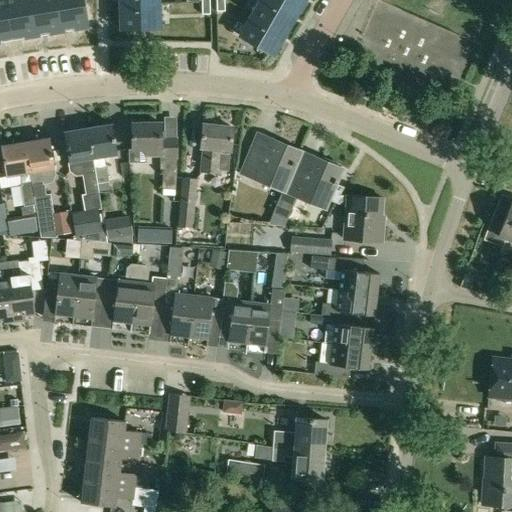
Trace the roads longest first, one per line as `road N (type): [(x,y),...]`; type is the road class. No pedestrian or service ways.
road 1 (residential): [(409,403),(262,388),(226,372),(68,353),(45,364)]
road 2 (residential): [(0,99),(166,83),(288,99)]
road 3 (residential): [(288,99),(470,166)]
road 4 (residential): [(51,511),(38,390),(45,364)]
road 5 (residential): [(470,166),(428,291)]
